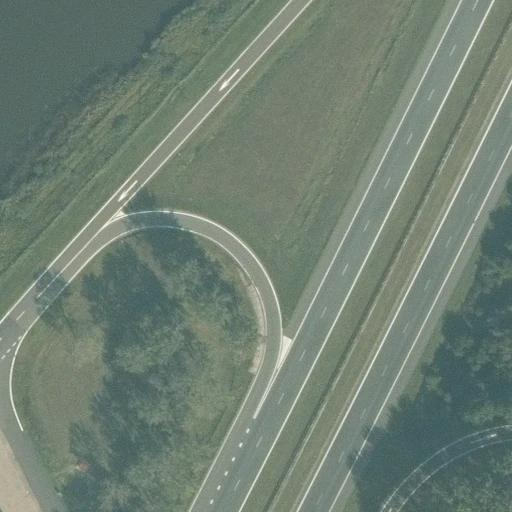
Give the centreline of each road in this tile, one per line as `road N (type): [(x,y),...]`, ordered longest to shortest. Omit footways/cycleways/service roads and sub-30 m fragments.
road 1 (motorway): [(302,0),(114,205),(97,234),(178,221),(209,231),(242,256),(271,312),(265,432)]
road 2 (motorway): [(474,0),(265,432)]
road 3 (motorway): [(317,511),(511,120)]
road 4 (motorway): [(389,511),(440,459),(511,433)]
